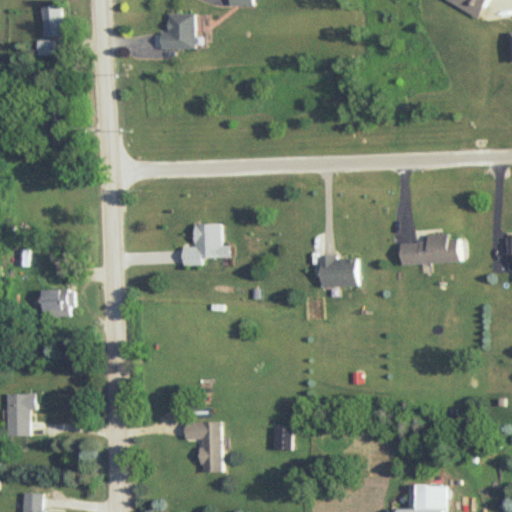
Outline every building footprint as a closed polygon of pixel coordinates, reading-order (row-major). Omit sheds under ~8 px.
[(46,36),(67,36),(67,6),(46,6),(46,36)] [(168,32),(168,49),(203,49),(203,13),(175,13),(175,32),(168,32)] [(56,55),(56,42),(41,42),(41,55),(56,55)] [(36,123),(69,123),(69,98),(36,98),(36,123)] [(200,247),(187,247),(187,266),(208,266),(207,258),(236,258),(236,246),(226,246),(225,224),(199,225),(200,247)] [(466,263),(466,239),(457,239),(456,234),(434,235),(434,243),(406,243),(406,265),(466,263)] [(323,258),(323,286),(363,286),(363,258),(323,258)] [(77,318),(77,290),(47,290),(47,318),(77,318)] [(35,410),(41,410),(41,394),(12,394),(12,436),(35,436),(35,410)] [(225,422),(188,423),(189,440),(206,440),(207,473),(226,473),(225,422)] [(295,450),(295,428),(277,428),(277,450),(295,450)] [(452,511),(453,485),(414,485),(413,510),(404,510),(403,511),(452,511)] [(47,511),(47,493),(25,493),(25,511),(47,511)]
